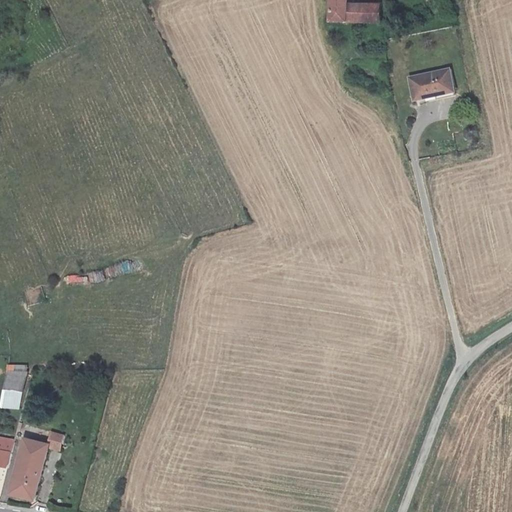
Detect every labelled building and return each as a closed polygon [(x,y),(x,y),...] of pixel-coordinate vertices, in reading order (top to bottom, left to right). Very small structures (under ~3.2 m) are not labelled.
[(379,21),(380,5),(347,5),(347,0),(328,0),(327,21),(358,21),(379,21)] [(391,5),(380,5),(379,21),(382,21),(391,19),(391,5)] [(449,69),(408,77),(413,102),(436,97),(435,92),(453,88),(449,69)] [(42,288),(28,291),(31,304),(45,301),(42,288)] [(0,406),(0,407),(18,409),(27,372),(27,365),(7,366),(7,372),(0,406)] [(32,501),(46,448),(59,452),(63,435),(50,432),(47,444),(23,438),(9,495),(32,501)] [(0,468),(9,469),(16,438),(0,435),(0,468)]
